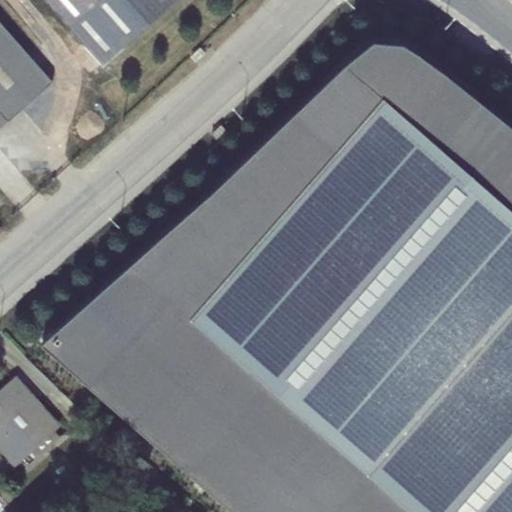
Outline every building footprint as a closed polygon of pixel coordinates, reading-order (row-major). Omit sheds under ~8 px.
[(45,0),(102,64),(175,0),(45,0)] [(0,22),(0,128),(52,82),(0,22)] [(39,336),(235,511),(511,511),(511,121),(434,58),(405,39),(368,37),(332,66),(39,336)] [(19,379),(0,395),(0,441),(18,463),(31,452),(36,458),(60,437),(54,431),(60,426),(19,379)] [(89,420),(76,432),(119,473),(132,462),(89,420)]
